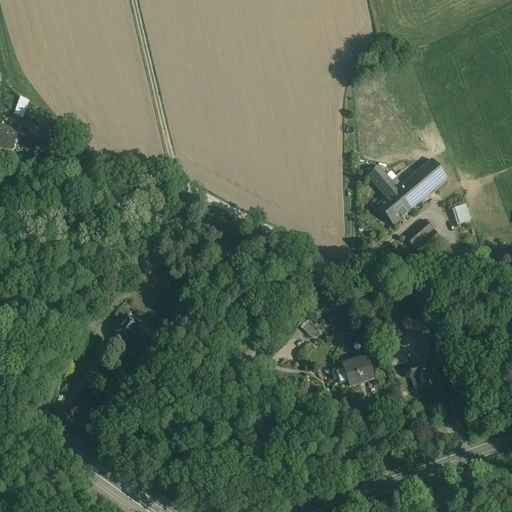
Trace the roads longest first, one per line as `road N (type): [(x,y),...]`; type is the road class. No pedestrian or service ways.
road 1 (residential): [(322,270),(232,380),(106,474)]
road 2 (secondary): [(316,511),(511,436)]
road 3 (secondary): [(0,397),(106,474)]
